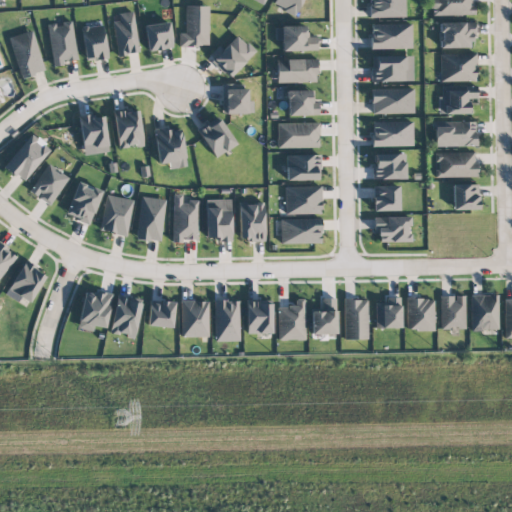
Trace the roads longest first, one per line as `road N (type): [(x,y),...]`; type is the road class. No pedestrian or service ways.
road 1 (residential): [(0,207),(71,255),(133,274),(347,270)]
road 2 (residential): [(342,0),(347,270),(434,266)]
road 3 (residential): [(500,0),(505,265)]
road 4 (residential): [(0,139),(28,115),(68,98),(163,88),(183,99)]
